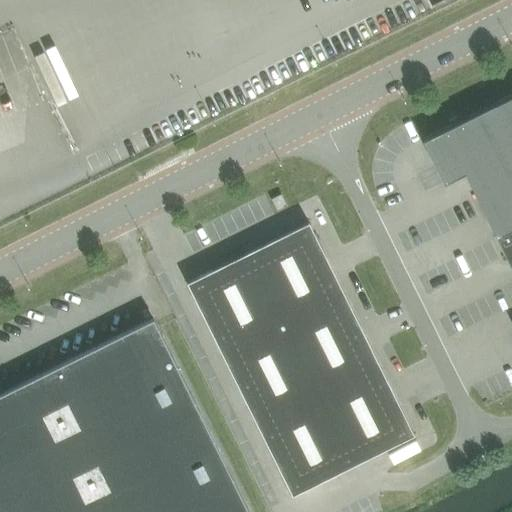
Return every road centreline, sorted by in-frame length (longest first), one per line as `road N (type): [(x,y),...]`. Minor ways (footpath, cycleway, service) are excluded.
road 1 (unclassified): [(317,116),(481,441)]
road 2 (tertiary): [(0,274),(317,116)]
road 3 (tertiary): [(317,116),(511,20)]
road 4 (unknown): [(452,382),(483,355),(505,305),(487,273),(441,293)]
